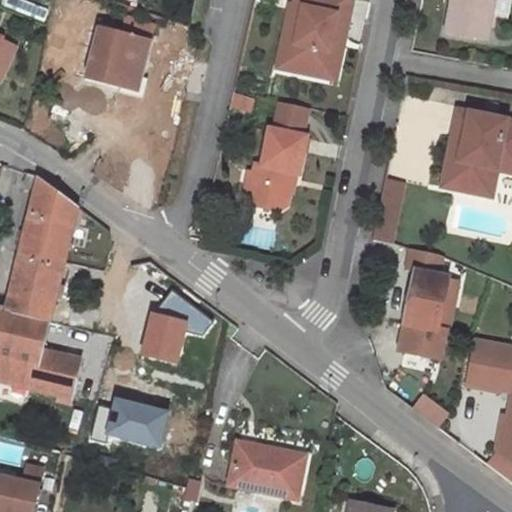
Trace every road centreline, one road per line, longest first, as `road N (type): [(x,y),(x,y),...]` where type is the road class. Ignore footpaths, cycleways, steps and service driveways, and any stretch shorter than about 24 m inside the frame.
road 1 (residential): [(298,344),(320,315),(338,263),(392,0)]
road 2 (residential): [(159,240),(193,187),(236,0)]
road 3 (residential): [(494,502),(298,344)]
road 4 (residential): [(159,240),(0,134)]
road 5 (residential): [(298,344),(159,240)]
